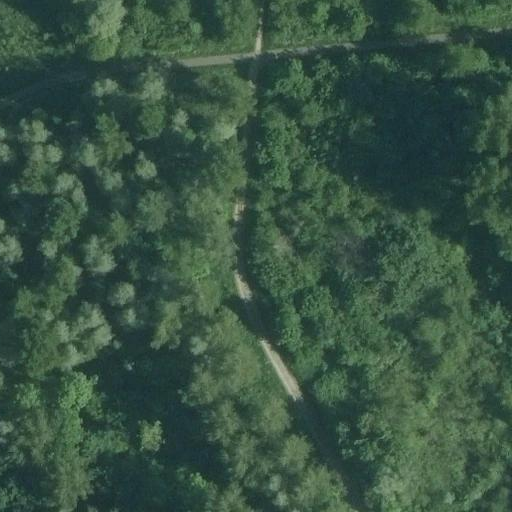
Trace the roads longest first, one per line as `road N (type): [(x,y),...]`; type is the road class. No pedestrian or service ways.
road 1 (track): [(361,511),(250,307),(238,242),(256,57)]
road 2 (unknown): [(0,125),(90,303),(77,346),(85,393),(76,452),(107,511)]
